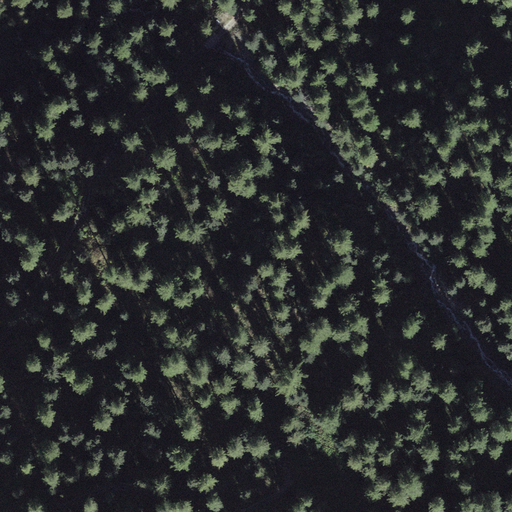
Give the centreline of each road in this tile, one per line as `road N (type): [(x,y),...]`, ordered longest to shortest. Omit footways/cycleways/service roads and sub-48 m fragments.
road 1 (track): [(250,0),(136,116),(96,174),(57,259),(0,316)]
road 2 (track): [(46,511),(107,487),(202,493),(269,459),(282,465),(286,484),(246,511)]
